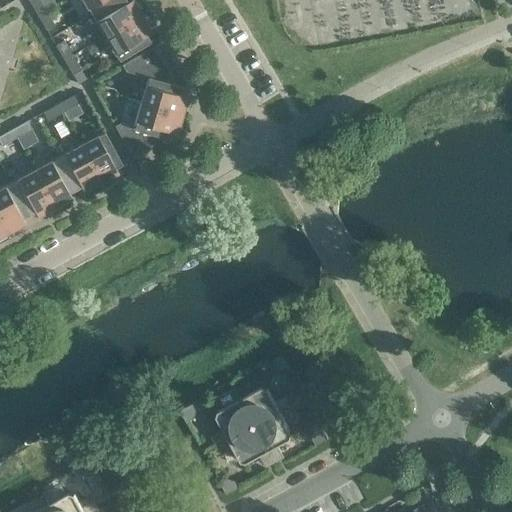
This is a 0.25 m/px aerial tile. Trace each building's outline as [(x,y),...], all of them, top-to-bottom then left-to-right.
[(39,0),(28,0),(37,15),(45,10),(39,0)] [(83,0),(91,13),(113,0),(83,0)] [(127,0),(126,1),(125,0),(113,0),(91,13),(105,36),(141,15),(132,0),(127,0)] [(54,25),(45,10),(37,15),(46,30),(54,25)] [(151,31),(141,15),(105,36),(118,59),(150,41),(146,34),(151,31)] [(63,40),(55,45),(64,60),(72,55),(63,40)] [(169,74),(153,46),(122,65),(125,71),(148,77),(141,102),(181,114),(187,96),(181,94),(183,86),(170,82),(170,80),(170,78),(170,77),(170,76),(170,75),(169,74)] [(81,70),(72,55),(64,60),(73,75),(81,70)] [(77,103),(73,95),(58,103),(62,112),(77,103)] [(181,114),(141,102),(134,127),(119,123),(114,125),(132,157),(143,151),(146,149),(148,148),(149,146),(150,145),(151,143),(152,142),(153,140),(153,138),(155,134),(168,138),(170,131),(176,132),(181,114)] [(62,112),(58,103),(43,112),(47,120),(62,112)] [(31,129),(26,120),(11,129),(16,137),(31,129)] [(16,137),(11,129),(0,134),(0,143),(1,145),(16,137)] [(104,131),(80,144),(100,181),(117,172),(114,167),(121,163),(104,131)] [(100,181),(80,144),(57,157),(74,189),(81,185),(83,190),(100,181)] [(74,189),(57,157),(34,169),(54,206),(71,197),(68,192),(74,189)] [(54,206),(34,169),(10,182),(28,214),(34,211),(37,215),(54,206)] [(28,214),(10,182),(0,187),(0,217),(7,232),(24,222),(22,217),(28,214)] [(288,366),(282,354),(270,361),(274,368),(281,370),(288,366)] [(262,386),(240,399),(254,424),(280,410),(280,411),(292,404),(292,403),(288,405),(284,396),(275,401),(268,388),(262,386)] [(221,409),(220,409),(218,411),(216,416),(223,429),(214,434),(219,443),(215,445),(216,446),(229,439),(228,439),(254,424),(240,399),(239,399),(234,389),(215,399),(221,409)] [(196,411),(192,404),(180,410),(187,422),(194,418),(196,411)] [(292,433),(280,411),(280,410),(254,424),(275,462),(274,459),(282,454),(277,445),(290,438),(292,433)] [(275,462),(254,424),(228,439),(229,439),(240,461),(246,462),(259,455),(264,464),(272,459),(274,463),(275,462)] [(328,439),(321,427),(314,431),(312,438),(316,445),(328,439)] [(95,472),(89,460),(77,467),(81,474),(88,476),(95,472)] [(227,479),(220,482),(226,494),(238,488),(234,481),(227,479)] [(69,492),(47,504),(51,511),(95,511),(99,510),(99,508),(95,510),(90,502),(82,507),(74,493),(69,492)]
